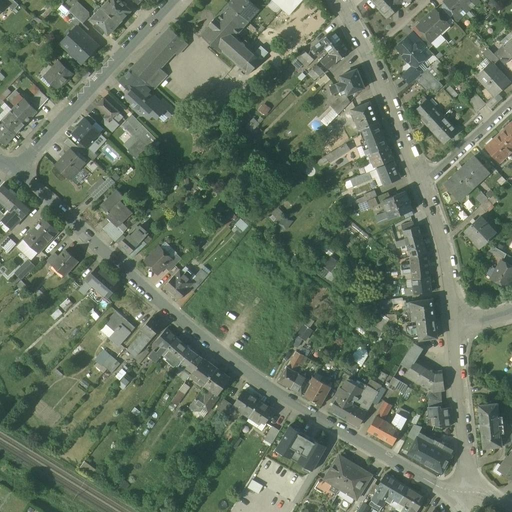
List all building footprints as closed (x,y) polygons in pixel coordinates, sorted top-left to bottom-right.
[(19,5),(13,0),(2,0),(7,4),(6,4),(13,11),(19,5)] [(131,11),(119,0),(108,0),(101,8),(118,24),(119,24),(131,11)] [(259,10),(248,0),(232,0),(229,4),(248,22),(259,10)] [(272,0),(289,16),(303,0),(272,0)] [(384,0),(378,7),(377,7),(387,18),(403,2),(406,5),(410,0),(384,0)] [(466,8),(458,0),(446,0),(444,2),(457,16),(463,10),(466,8)] [(474,0),(458,0),(466,8),(468,6),(474,0)] [(89,13),(77,3),(69,11),(76,17),(82,23),(89,17),(89,13)] [(229,4),(216,18),(215,18),(209,25),(210,26),(201,35),(221,53),(222,51),(248,75),(262,60),(255,53),(236,36),(248,22),(229,4)] [(451,19),(441,7),(440,7),(436,11),(447,23),(451,19),(452,19),(451,18),(451,19)] [(103,10),(98,15),(96,13),(91,19),(96,24),(94,26),(103,34),(105,32),(109,35),(117,27),(116,26),(118,24),(101,8),(101,9),(101,8),(103,10)] [(436,11),(435,10),(426,19),(440,34),(449,25),(447,23),(436,11)] [(82,23),(76,17),(71,23),(76,28),(77,26),(85,34),(89,30),(82,23)] [(440,34),(426,19),(417,27),(423,34),(431,42),(440,34)] [(85,34),(77,26),(76,28),(61,44),(82,64),(98,46),(85,34)] [(170,27),(132,69),(153,88),(154,90),(168,75),(161,69),(175,53),(178,56),(188,44),(170,27)] [(334,32),(312,49),(317,55),(325,48),(328,53),(341,42),(334,32)] [(431,42),(423,34),(419,37),(418,37),(418,38),(419,38),(429,49),(429,50),(429,49),(433,45),(433,46),(434,45),(433,45),(431,42)] [(415,45),(408,37),(401,43),(402,44),(396,48),(403,56),(403,57),(408,62),(409,62),(414,68),(415,69),(416,68),(426,58),(420,51),(421,51),(416,45),(415,45)] [(341,42),(328,53),(330,55),(337,63),(350,52),(341,42)] [(503,45),(494,54),(499,59),(504,65),(511,57),(511,56),(505,49),(506,48),(503,45)] [(261,46),(255,53),(262,60),(268,53),(261,46)] [(494,54),(488,48),(482,54),(490,63),(491,62),(493,65),(499,59),(494,54)] [(304,51),(296,59),(306,68),(314,60),(304,51)] [(330,55),(323,60),(325,62),(323,64),(328,70),(337,63),(330,55)] [(58,62),(41,81),(48,87),(51,84),(58,90),(63,84),(68,79),(68,78),(72,74),(58,62)] [(493,65),(491,62),(490,63),(476,76),(485,86),(487,84),(496,93),(494,95),(495,96),(509,82),(493,65)] [(317,67),(313,70),(318,76),(322,73),(317,67)] [(414,68),(404,78),(410,85),(415,80),(422,74),(416,68),(415,69),(414,68)] [(153,88),(132,69),(120,82),(121,83),(121,82),(131,91),(126,96),(136,105),(134,108),(141,115),(146,115),(150,118),(153,114),(157,118),(165,110),(172,116),(177,111),(163,98),(159,103),(149,93),(153,88)] [(433,75),(427,69),(422,74),(415,80),(427,93),(430,89),(435,94),(443,86),(433,75)] [(364,88),(357,70),(340,77),(343,82),(337,85),(338,92),(345,89),(348,95),(364,88)] [(337,85),(330,88),(332,94),(338,92),(337,85)] [(8,89),(2,95),(6,98),(11,92),(8,89)] [(435,108),(428,100),(414,112),(430,129),(444,117),(441,114),(455,101),(444,89),(432,100),(437,106),(435,108)] [(16,91),(8,100),(15,106),(24,98),(16,91)] [(49,99),(40,91),(30,101),(39,109),(49,99)] [(328,126),(350,99),(342,92),(331,106),(332,107),(322,120),(328,126)] [(476,94),(467,103),(475,112),(485,103),(476,94)] [(37,112),(24,98),(15,106),(12,110),(26,124),(37,112)] [(119,113),(104,99),(97,106),(107,116),(102,121),(113,132),(119,125),(113,119),(116,115),(117,116),(119,114),(118,113),(119,113)] [(258,110),(266,114),(270,107),(262,102),(258,110)] [(369,103),(353,109),(353,111),(352,111),(359,131),(362,130),(378,123),(369,103)] [(26,124),(12,110),(1,121),(3,123),(16,135),(26,124)] [(96,122),(88,115),(85,119),(92,126),(96,122)] [(158,141),(132,115),(126,121),(127,121),(123,125),(138,141),(128,151),(138,160),(158,141)] [(444,117),(430,129),(442,141),(447,136),(450,139),(457,131),(444,117)] [(85,119),(79,126),(80,127),(73,134),(81,141),(86,146),(87,145),(91,140),(93,139),(94,140),(100,133),(92,126),(85,119)] [(511,121),(510,123),(509,122),(503,127),(505,129),(499,134),(511,148),(511,121)] [(16,135),(3,123),(0,126),(0,141),(6,146),(16,135)] [(378,123),(362,130),(366,140),(369,147),(365,148),(368,154),(370,154),(387,147),(378,123)] [(357,136),(350,125),(341,131),(343,135),(348,142),(357,136)] [(511,151),(511,148),(499,134),(493,140),(491,138),(486,144),(487,145),(485,147),(500,163),(511,151)] [(343,135),(334,141),(338,148),(348,142),(343,135)] [(366,140),(348,147),(351,154),(365,148),(369,147),(366,140)] [(86,146),(81,141),(76,146),(85,154),(90,149),(87,145),(86,146)] [(387,147),(370,154),(371,158),(368,159),(370,163),(373,162),(374,164),(369,166),(370,169),(393,160),(387,147)] [(85,163),(70,149),(55,166),(70,179),(85,163)] [(475,156),(463,167),(462,167),(458,171),(458,172),(444,185),(459,201),(490,172),(475,156)] [(394,162),(377,169),(384,186),(401,179),(394,162)] [(361,176),(350,180),(353,187),(374,179),(371,172),(368,173),(361,176)] [(110,177),(90,195),(96,201),(115,183),(110,177)] [(11,188),(5,183),(0,188),(0,201),(7,208),(5,210),(3,209),(0,212),(0,220),(21,197),(12,189),(11,188)] [(125,198),(117,189),(100,205),(107,213),(105,214),(111,220),(117,227),(118,227),(129,216),(125,212),(129,209),(121,201),(125,198)] [(482,192),(476,197),(482,203),(479,205),(486,212),(499,198),(490,189),(485,194),(482,192)] [(392,197),(382,201),(382,202),(383,201),(387,212),(375,216),(378,224),(390,219),(413,210),(405,191),(392,197)] [(390,192),(377,197),(379,203),(379,202),(382,201),(392,197),(390,192)] [(0,220),(0,221),(2,220),(12,229),(32,207),(21,197),(0,220)] [(344,197),(335,201),(339,208),(347,204),(344,197)] [(377,197),(368,201),(370,207),(380,204),(379,203),(377,197)] [(293,221),(278,206),(271,212),(286,227),(293,221)] [(44,217),(24,239),(31,246),(51,224),(44,217)] [(480,217),(465,231),(475,241),(474,242),(480,248),(496,234),(480,217)] [(238,234),(247,224),(241,218),(231,228),(238,234)] [(117,227),(111,220),(103,229),(115,242),(122,235),(124,233),(118,227),(117,227)] [(51,224),(31,246),(38,253),(59,231),(51,224)] [(119,246),(119,247),(128,255),(148,233),(140,226),(131,237),(129,235),(126,238),(119,246)] [(419,226),(403,231),(406,241),(401,243),(402,246),(423,240),(419,226)] [(122,235),(115,242),(119,246),(126,238),(122,235)] [(17,244),(8,237),(0,245),(9,253),(17,244)] [(423,240),(402,246),(403,249),(408,248),(411,257),(426,253),(427,253),(423,240)] [(507,254),(494,247),(489,251),(504,260),(507,254)] [(160,248),(145,262),(157,274),(164,267),(172,259),(171,259),(170,257),(170,255),(165,249),(162,250),(160,248)] [(79,261),(65,250),(59,257),(52,265),(59,271),(60,269),(66,274),(61,279),(62,280),(79,261)] [(54,253),(47,261),(52,265),(59,257),(54,253)] [(411,257),(409,258),(410,263),(401,265),(402,275),(412,274),(412,279),(430,277),(426,253),(411,257)] [(177,254),(171,259),(172,259),(164,267),(169,272),(182,259),(177,254)] [(339,263),(330,256),(323,266),(332,273),(339,263)] [(29,261),(16,273),(22,279),(34,267),(29,261)] [(511,266),(501,261),(491,279),(506,288),(509,282),(511,281),(511,266)] [(120,284),(99,266),(87,280),(91,284),(88,288),(93,293),(97,289),(107,298),(120,284)] [(202,269),(192,281),(198,287),(208,275),(202,269)] [(192,281),(180,270),(175,276),(189,289),(190,288),(193,292),(198,287),(192,281)] [(80,272),(72,280),(78,286),(85,278),(80,272)] [(175,276),(174,276),(164,287),(179,301),(189,289),(175,276)] [(430,277),(412,279),(414,288),(404,290),(405,296),(432,292),(430,277)] [(19,278),(15,280),(21,288),(25,286),(19,278)] [(12,288),(5,280),(0,284),(7,292),(12,288)] [(433,299),(410,302),(411,311),(434,308),(433,299)] [(434,308),(411,311),(412,321),(417,320),(435,318),(434,308)] [(135,328),(117,312),(107,322),(116,330),(114,332),(115,332),(111,336),(120,344),(135,328)] [(389,319),(379,313),(376,318),(386,324),(389,319)] [(143,331),(151,339),(163,325),(153,316),(153,317),(153,316),(141,330),(143,331)] [(309,318),(303,326),(309,329),(314,321),(309,318)] [(386,324),(376,318),(372,325),(381,331),(386,324)] [(435,318),(417,320),(417,325),(405,327),(406,334),(412,336),(419,336),(420,341),(437,338),(435,318)] [(309,329),(303,326),(296,336),(302,340),(309,329)] [(167,330),(156,343),(162,349),(160,350),(156,354),(154,352),(149,358),(156,364),(163,355),(177,339),(167,330)] [(151,339),(143,331),(127,350),(136,357),(151,339)] [(191,350),(177,339),(163,355),(178,368),(180,364),(191,350)] [(413,344),(401,364),(409,370),(415,360),(416,360),(423,350),(413,344)] [(352,355),(361,362),(368,354),(359,347),(352,355)] [(146,349),(140,356),(143,359),(149,352),(146,349)] [(104,350),(95,360),(106,370),(115,360),(104,350)] [(203,358),(191,350),(180,364),(192,372),(203,358)] [(287,367),(279,382),(291,388),(299,373),(295,372),(301,362),(304,356),(297,352),(288,367),(287,367)] [(192,372),(190,375),(205,387),(217,369),(203,358),(192,372)] [(115,360),(106,370),(111,374),(120,364),(115,360)] [(304,364),(299,373),(303,376),(309,364),(310,365),(311,362),(308,360),(307,363),(305,362),(304,364)] [(359,365),(350,360),(343,371),(353,376),(359,365)] [(416,360),(415,360),(409,370),(406,376),(433,393),(444,391),(441,371),(435,372),(416,360)] [(188,378),(192,372),(183,367),(180,373),(188,378)] [(209,389),(205,394),(201,391),(190,407),(195,411),(200,411),(203,404),(210,410),(219,397),(218,396),(230,378),(217,369),(205,387),(209,389)] [(303,376),(299,373),(291,388),(302,394),(310,379),(303,376)] [(405,378),(396,373),(393,377),(401,382),(402,382),(405,378)] [(324,383),(313,377),(307,386),(310,387),(305,396),(314,401),(324,383)] [(401,382),(393,377),(390,383),(397,387),(401,382)] [(347,381),(342,389),(340,387),(332,402),(334,403),(330,410),(347,420),(355,406),(352,404),(355,400),(358,402),(367,386),(357,380),(354,385),(347,381)] [(359,408),(355,406),(347,420),(358,426),(373,400),(381,387),(381,386),(370,380),(367,386),(358,402),(362,404),(359,408)] [(386,390),(381,387),(373,400),(378,403),(386,390)] [(260,401),(244,390),(233,406),(250,417),(260,401)] [(177,394),(168,406),(175,411),(178,406),(183,398),(177,394)] [(225,412),(230,401),(223,398),(218,408),(225,412)] [(439,401),(430,399),(428,403),(428,408),(441,407),(439,401)] [(273,410),(260,401),(250,417),(260,424),(262,421),(266,423),(270,417),(269,416),(273,410)] [(385,402),(377,417),(376,416),(368,432),(379,438),(387,423),(384,421),(392,406),(385,402)] [(480,427),(502,424),(501,417),(498,417),(497,404),(479,406),(481,424),(480,424),(480,427)] [(400,407),(398,411),(409,416),(411,412),(400,407)] [(447,409),(441,409),(441,407),(428,408),(429,418),(433,417),(433,418),(432,419),(432,420),(432,422),(432,424),(434,425),(435,426),(449,427),(447,409)] [(233,408),(226,417),(219,412),(214,420),(228,430),(241,413),(233,408)] [(397,414),(391,425),(387,423),(379,438),(393,445),(401,430),(400,430),(406,419),(397,414)] [(416,414),(412,422),(416,425),(420,417),(416,414)] [(429,430),(414,424),(408,435),(416,439),(419,433),(425,436),(429,430)] [(502,424),(480,427),(480,430),(481,430),(483,448),(501,446),(500,433),(503,432),(502,424)] [(290,426),(276,450),(313,471),(327,446),(311,437),(310,440),(304,436),(305,434),(290,426)] [(272,427),(264,439),(271,444),(272,443),(279,431),(272,427)] [(425,436),(419,433),(416,439),(410,450),(408,454),(443,473),(452,456),(448,453),(450,450),(425,436)] [(416,439),(408,435),(403,446),(410,450),(416,439)] [(511,453),(509,458),(507,457),(501,466),(498,464),(493,471),(500,476),(502,473),(511,479),(511,453)] [(355,465),(340,456),(334,466),(333,466),(325,479),(333,484),(329,490),(337,495),(341,489),(355,465)] [(100,473),(84,461),(79,468),(95,480),(100,473)] [(372,476),(355,465),(341,489),(357,500),(365,487),(372,476)] [(398,481),(386,474),(377,489),(378,490),(372,500),(383,506),(386,500),(386,501),(398,481)] [(372,476),(365,487),(370,491),(377,480),(372,476)] [(253,479),(249,487),(259,492),(263,484),(253,479)] [(408,487),(398,481),(386,501),(390,503),(393,499),(399,502),(408,487)] [(416,511),(425,498),(408,487),(399,502),(405,506),(401,511),(416,511)]
